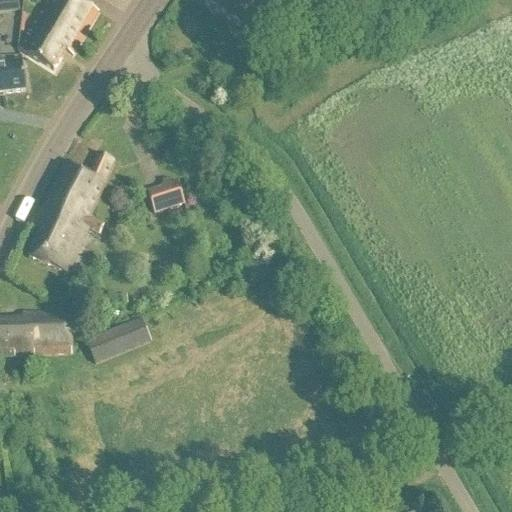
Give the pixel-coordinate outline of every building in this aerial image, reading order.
[(17,0),(0,0),(0,17),(19,16),(17,0)] [(48,0),(19,53),(53,74),(65,54),(72,59),(98,15),(73,0),(48,0)] [(207,0),(203,7),(240,32),(257,7),(261,10),(263,7),(271,12),(269,14),(280,21),(291,5),(283,0),(279,0),(280,0),(279,0),(207,0)] [(0,56),(0,97),(25,95),(21,60),(0,61),(0,57),(0,56)] [(113,166),(96,159),(88,177),(63,166),(33,232),(41,235),(30,261),(66,276),(85,232),(97,237),(101,227),(88,221),(113,166)] [(177,185),(147,197),(154,220),(185,211),(177,185)] [(69,321),(22,317),(22,323),(0,323),(0,361),(70,359),(69,321)] [(92,366),(151,348),(143,322),(84,341),(92,366)]
